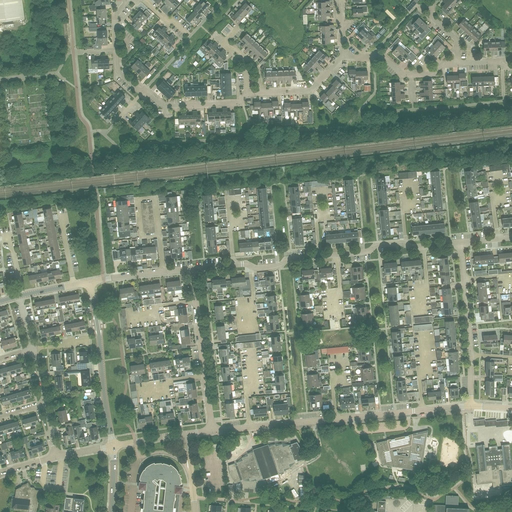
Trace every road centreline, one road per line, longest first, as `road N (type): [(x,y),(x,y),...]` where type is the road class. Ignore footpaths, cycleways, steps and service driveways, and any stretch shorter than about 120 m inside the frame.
road 1 (residential): [(191,269),(460,242)]
road 2 (residential): [(470,406),(212,430)]
road 3 (residential): [(113,445),(88,282)]
road 4 (residential): [(470,406),(460,242)]
road 5 (residential): [(260,91),(241,102),(163,106),(141,93)]
